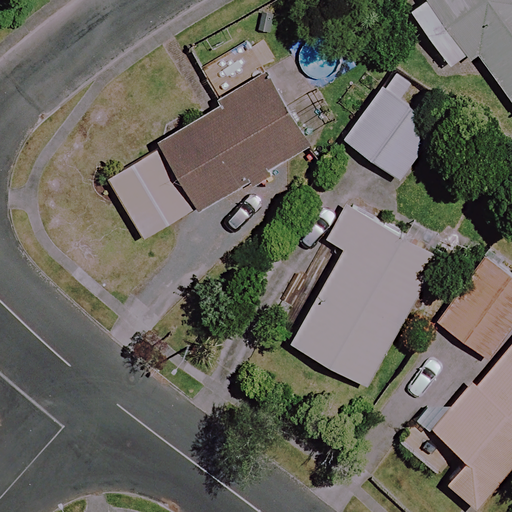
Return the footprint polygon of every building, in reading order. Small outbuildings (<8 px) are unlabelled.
[(511,0),(420,0),(411,7),(452,66),(478,48),(511,96),(511,0)] [(414,84),(397,71),(347,138),(401,179),(439,128),(402,100),(414,84)] [(201,205),(204,211),(312,147),(270,77),(160,143),(163,147),(111,178),(147,238),(199,207),(201,205)] [(439,257),(350,206),(330,240),(347,249),(294,342),(367,384),(439,257)] [(511,325),(511,276),(487,258),(440,321),(488,357),(511,325)] [(478,507),(511,469),(511,347),(437,429),(470,459),(450,481),(478,507)]
